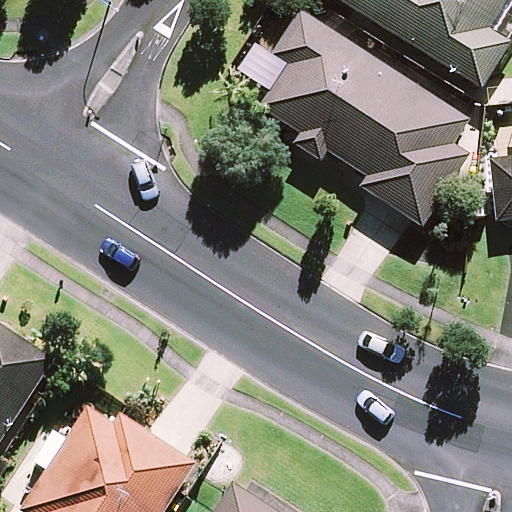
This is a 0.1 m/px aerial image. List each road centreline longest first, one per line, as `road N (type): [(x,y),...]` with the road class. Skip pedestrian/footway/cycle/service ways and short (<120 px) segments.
road 1 (tertiary): [(511,434),(424,404),(326,352),(58,181)]
road 2 (residential): [(58,181),(172,0)]
